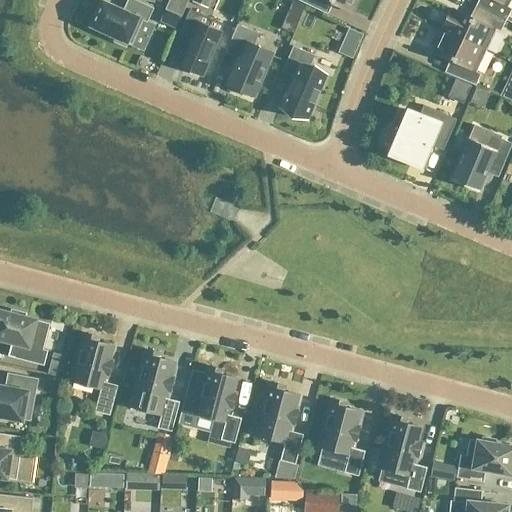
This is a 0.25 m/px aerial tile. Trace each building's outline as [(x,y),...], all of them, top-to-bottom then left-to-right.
[(131,47),(142,23),(146,25),(153,10),(129,0),(127,0),(122,12),(101,3),(90,28),(111,38),(110,42),(124,48),(126,45),(131,47)] [(192,4),(203,9),(206,0),(193,0),(192,4)] [(349,13),(355,0),(297,0),(297,2),(322,14),(327,3),(349,13)] [(485,0),(480,10),(505,22),(511,11),(507,9),(511,0),(485,0)] [(499,34),(505,22),(480,10),(474,22),(452,11),(451,14),(449,13),(441,30),(443,30),(442,33),(485,53),(495,32),(499,34)] [(188,12),(176,41),(186,45),(177,66),(184,69),(183,70),(195,75),(195,74),(202,77),(219,35),(206,30),(210,21),(188,11),(188,12)] [(258,36),(237,26),(225,55),(237,60),(225,87),(228,88),(227,92),(240,98),(242,94),(253,99),(272,55),(253,48),(258,36)] [(475,74),(485,53),(442,33),(432,54),(454,64),(449,77),(475,88),(480,76),(475,74)] [(279,110),(307,121),(325,77),(309,70),(314,58),(292,48),(281,74),(292,79),(279,110)] [(511,74),(502,97),(511,101),(511,74)] [(408,113),(389,157),(420,169),(435,133),(449,139),(456,122),(422,107),(418,117),(408,113)] [(495,152),(468,141),(450,182),(478,194),(491,163),(502,168),(511,146),(500,141),(495,152)] [(0,341),(17,346),(14,360),(43,368),(47,353),(42,352),(49,326),(24,319),(25,316),(11,312),(10,316),(0,313),(0,341)] [(83,335),(70,383),(100,391),(94,414),(109,417),(117,388),(103,384),(105,378),(107,378),(111,363),(109,362),(113,348),(97,344),(99,339),(83,335)] [(145,351),(130,409),(160,417),(157,430),(171,434),(179,404),(165,400),(167,394),(169,394),(173,379),(171,378),(175,364),(159,360),(160,356),(145,351)] [(191,371),(180,412),(194,416),(214,421),(224,424),(220,442),(230,444),(234,445),(240,420),(227,417),(229,410),(231,411),(235,395),(233,395),(236,381),(221,377),(222,372),(207,368),(205,375),(191,371)] [(0,421),(4,422),(5,419),(30,424),(37,381),(12,376),(9,391),(0,389),(0,421)] [(284,388),(269,384),(255,437),(284,445),(279,463),(294,467),(302,437),(289,433),(290,427),(293,427),(297,412),(295,411),(298,397),(283,393),(284,388)] [(352,443),(355,444),(359,428),(356,428),(360,413),(345,409),(346,405),(330,401),(318,449),(348,457),(344,475),(357,478),(364,453),(351,450),(352,443)] [(414,459),(416,460),(421,445),(418,444),(422,430),(407,426),(408,421),(392,417),(378,470),(409,478),(405,491),(419,495),(426,469),(412,466),(414,459)] [(0,479),(16,482),(32,484),(36,457),(19,455),(21,439),(0,435),(0,479)] [(460,457),(456,480),(483,484),(485,473),(511,477),(511,475),(511,449),(496,446),(496,443),(482,440),(482,444),(469,441),(466,458),(460,457)] [(462,504),(461,511),(506,511),(507,508),(477,504),(478,493),(454,490),(453,503),(462,504)] [(338,511),(339,497),(305,495),(303,511),(338,511)] [(0,511),(31,511),(32,500),(0,496),(0,511)]
